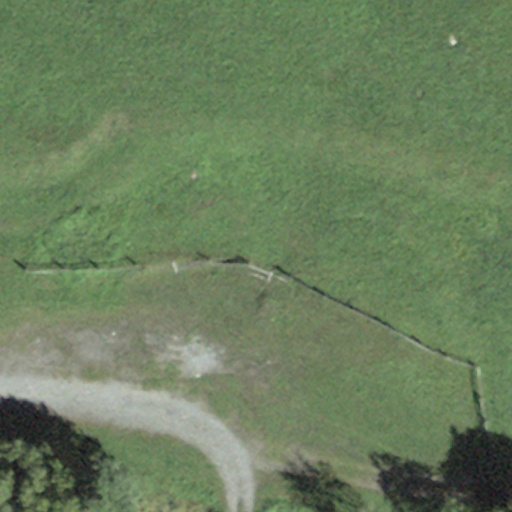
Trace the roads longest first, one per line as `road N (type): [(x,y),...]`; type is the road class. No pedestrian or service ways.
road 1 (track): [(0,396),(152,403),(235,447),(236,511)]
road 2 (track): [(235,447),(394,484),(511,483)]
